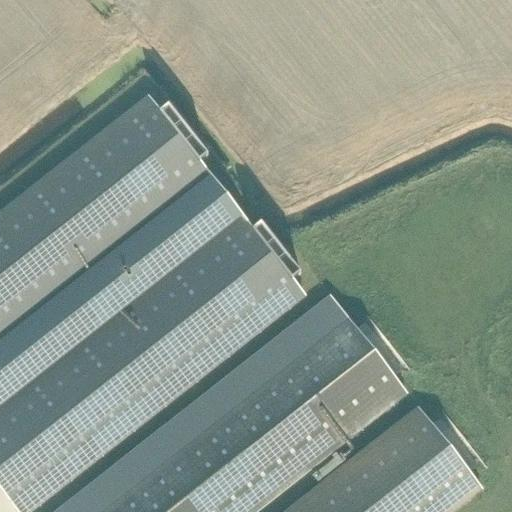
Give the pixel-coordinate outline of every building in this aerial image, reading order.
[(0,408),(241,218),(226,200),(199,166),(208,159),(169,109),(160,116),(148,101),(0,217),(0,408)] [(241,218),(0,408),(0,491),(16,511),(32,511),(297,304),(304,299),(292,283),(300,276),(261,227),(252,233),(241,218)] [(261,511),(408,397),(330,299),(59,511),(261,511)] [(450,451),(418,410),(288,511),(458,511),(483,493),(450,451)] [(480,467),(448,424),(439,430),(470,473),(480,467)]
